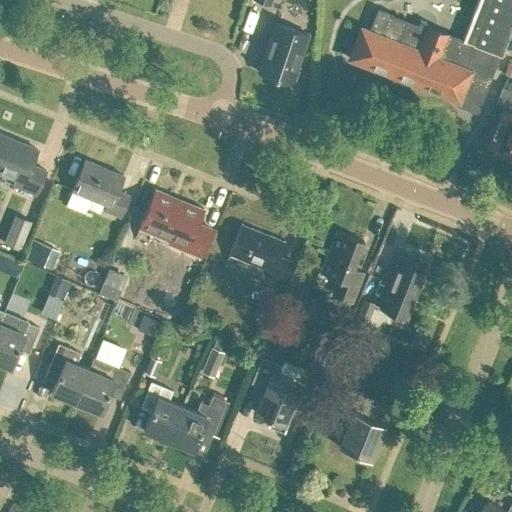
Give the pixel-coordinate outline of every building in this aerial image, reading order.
[(360,26),(348,57),(457,99),(455,104),(476,112),(499,54),(500,54),(511,23),(511,0),(477,0),(462,38),(419,21),(418,24),(389,13),(389,14),(377,9),(369,29),(360,26)] [(306,33),(275,22),(258,72),(290,82),(291,79),(294,80),(299,67),(295,66),(306,33)] [(511,92),(503,88),(497,103),(504,106),(488,146),(511,155),(511,92)] [(37,148),(0,132),(0,172),(15,178),(13,185),(35,194),(45,170),(30,164),(37,148)] [(124,175),(84,159),(72,189),(106,203),(104,210),(120,216),(129,194),(118,190),(124,175)] [(202,208),(155,188),(141,221),(172,234),(168,243),(200,257),(212,228),(197,222),(202,208)] [(15,214),(3,243),(19,250),(31,221),(15,214)] [(284,239),(240,220),(227,251),(270,270),(266,278),(281,285),(291,259),(278,253),(284,239)] [(363,240),(336,230),(319,272),(345,283),(339,299),(352,304),(364,272),(352,268),(363,240)] [(42,245),(35,262),(51,268),(58,250),(43,243),(42,245)] [(414,296),(426,265),(400,254),(387,286),(389,287),(381,306),(404,315),(412,295),(414,296)] [(98,291),(116,299),(126,274),(108,267),(98,291)] [(76,287),(70,290),(67,294),(69,298),(73,300),(79,298),(82,295),(80,290),(76,287)] [(364,329),(374,302),(362,297),(351,324),(364,329)] [(121,298),(119,304),(106,300),(101,314),(112,318),(115,311),(132,317),(137,303),(121,298)] [(261,302),(255,316),(269,323),(275,308),(261,302)] [(337,308),(332,318),(345,324),(349,313),(337,308)] [(3,312),(0,318),(0,362),(9,366),(16,348),(28,353),(38,327),(26,322),(3,312)] [(162,321),(142,313),(136,328),(156,336),(162,321)] [(414,329),(409,343),(425,349),(430,336),(414,329)] [(320,342),(307,373),(322,379),(334,348),(320,342)] [(50,392),(75,402),(89,368),(76,363),(80,352),(57,343),(46,369),(58,374),(50,392)] [(212,347),(201,371),(214,377),(224,352),(212,347)] [(149,356),(143,371),(153,375),(159,360),(149,356)] [(279,364),(260,357),(250,381),(264,387),(255,412),(283,423),(299,382),(277,373),(279,364)] [(89,368),(75,402),(99,412),(106,393),(118,398),(128,372),(93,358),(89,368)] [(171,390),(161,386),(149,381),(138,406),(150,411),(142,430),(167,440),(181,405),(167,400),(171,390)] [(350,415),(337,446),(369,458),(382,425),(368,419),(376,400),(353,391),(343,387),(335,409),(350,415)] [(181,405),(167,440),(191,450),(199,431),(210,436),(224,400),(213,395),(205,415),(181,405)] [(511,511),(511,503),(507,511),(489,500),(481,511),(511,511)]
